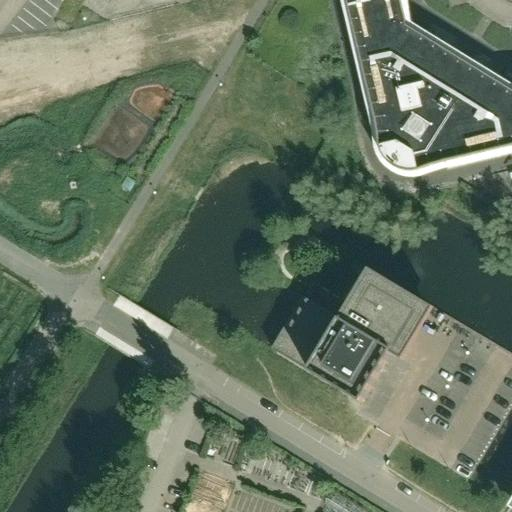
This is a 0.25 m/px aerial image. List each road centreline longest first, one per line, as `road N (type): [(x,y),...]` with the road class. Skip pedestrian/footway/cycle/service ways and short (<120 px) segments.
road 1 (unclassified): [(418,511),(79,301)]
road 2 (unclassified): [(0,420),(79,301)]
